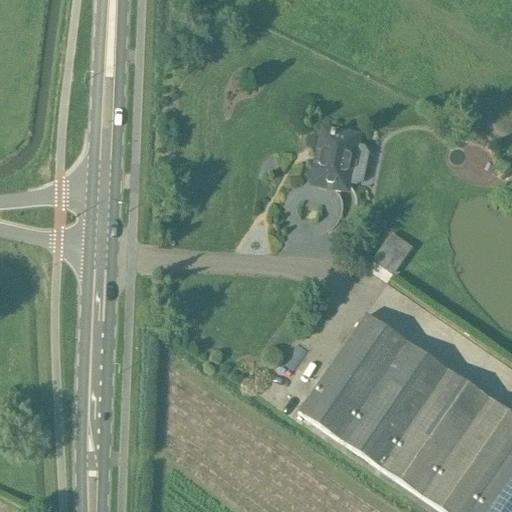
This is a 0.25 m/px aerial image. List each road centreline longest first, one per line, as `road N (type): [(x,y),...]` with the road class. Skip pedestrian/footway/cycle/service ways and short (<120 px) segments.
road 1 (primary): [(89,511),(99,252)]
road 2 (primary): [(103,179),(111,0)]
